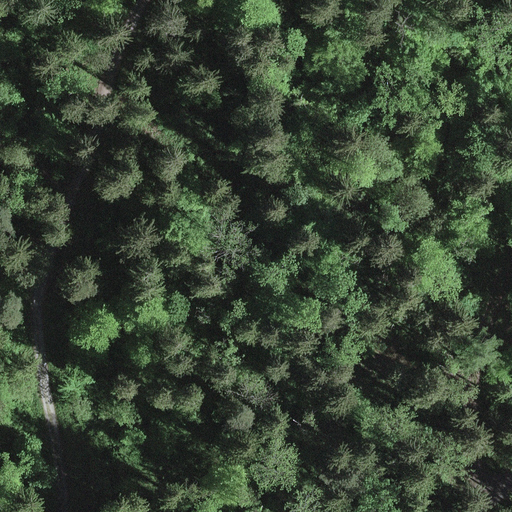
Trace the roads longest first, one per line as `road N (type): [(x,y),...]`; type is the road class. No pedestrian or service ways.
road 1 (track): [(61,511),(43,300),(103,122),(161,0)]
road 2 (track): [(473,511),(485,402),(511,295)]
